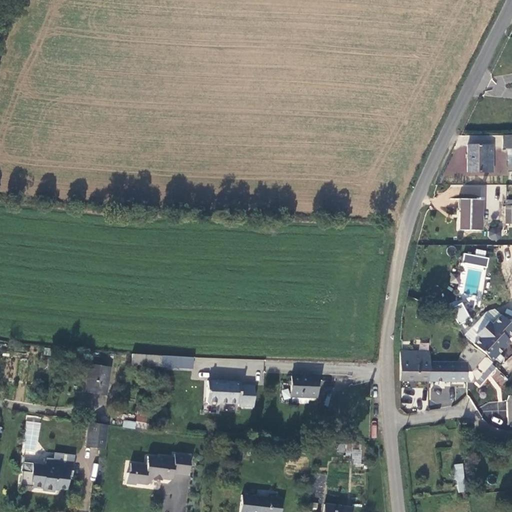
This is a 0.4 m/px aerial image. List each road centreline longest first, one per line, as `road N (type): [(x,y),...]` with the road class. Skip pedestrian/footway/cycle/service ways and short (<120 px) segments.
road 1 (residential): [(510,0),(412,213),(391,296),(386,375)]
road 2 (residential): [(192,357),(386,375)]
road 3 (residential): [(389,419),(460,411),(511,435)]
